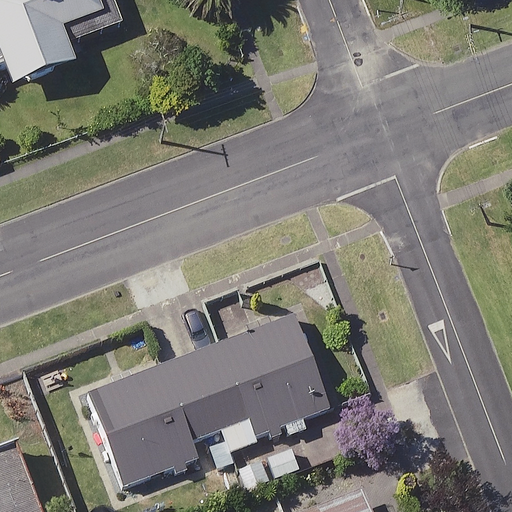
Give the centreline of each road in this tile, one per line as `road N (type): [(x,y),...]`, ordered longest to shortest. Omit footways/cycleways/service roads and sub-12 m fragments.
road 1 (tertiary): [(0,275),(379,131)]
road 2 (residential): [(379,131),(511,487)]
road 3 (tertiary): [(379,131),(511,81)]
road 4 (residential): [(328,0),(379,131)]
